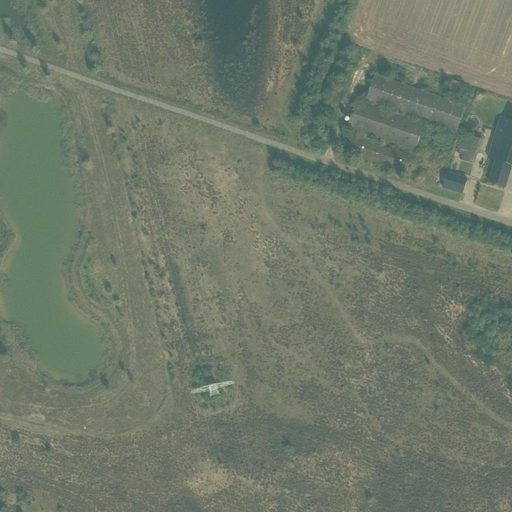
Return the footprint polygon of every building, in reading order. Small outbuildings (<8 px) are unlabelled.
[(356,99),(356,101),(347,128),(365,134),(363,139),(351,135),(345,152),(406,173),(412,155),(368,140),(369,136),(414,152),(425,124),(377,107),(377,106),(456,133),(465,106),(374,75),(365,102),(373,104),(373,105),(356,99)] [(456,98),(461,84),(452,80),(446,94),(456,98)] [(484,200),(499,204),(510,165),(511,165),(511,122),(507,121),(503,134),(494,131),(492,137),(494,138),(481,183),(488,185),(484,200)] [(461,154),(460,159),(475,164),(482,139),(463,133),(458,153),(461,154)] [(462,194),(466,179),(447,173),(443,188),(462,194)]
